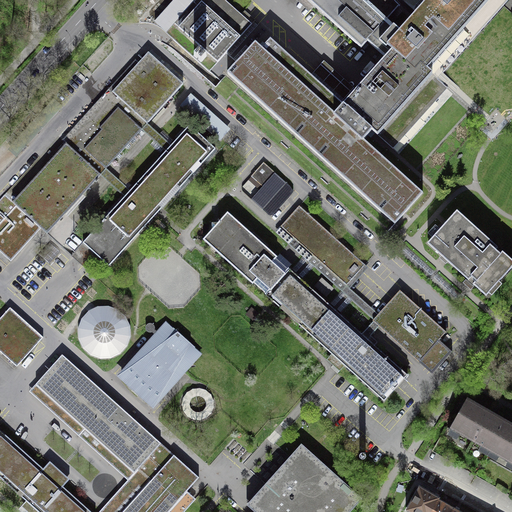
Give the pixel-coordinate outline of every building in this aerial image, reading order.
[(172,0),(154,20),(166,32),(174,24),(218,62),(255,21),(244,11),(241,15),(225,0),(172,0)] [(423,193),(364,140),(372,131),(377,135),(378,135),(389,145),(443,84),(438,79),(440,76),(508,0),(427,0),(426,2),(399,32),(386,20),(398,7),(398,6),(398,7),(390,0),(307,0),(361,49),(368,42),(385,58),(343,105),(325,88),(270,39),(262,48),(255,43),(227,74),(395,224),(423,193)] [(16,206),(41,228),(47,234),(100,175),(106,169),(142,129),(147,123),(183,84),(148,52),(88,119),(12,202),(16,206)] [(227,131),(216,121),(217,120),(201,106),(200,107),(189,98),(184,104),(221,137),(227,131)] [(147,123),(142,129),(147,134),(166,151),(171,145),(152,128),(147,123)] [(215,149),(189,125),(171,145),(166,151),(130,190),(124,197),(83,243),(96,254),(109,266),(157,213),(159,211),(215,149)] [(264,162),(251,176),(251,177),(262,186),(275,173),(264,162)] [(106,169),(100,175),(105,180),(124,197),(130,190),(111,173),(106,169)] [(286,183),(263,210),(269,215),(271,215),(273,215),(292,194),(293,193),(293,191),(290,186),(286,183)] [(0,251),(11,261),(41,228),(16,206),(4,219),(0,215),(0,251)] [(365,265),(299,207),(281,227),(347,286),(365,265)] [(270,298),(312,335),(332,353),(339,359),(346,365),(388,402),(409,378),(364,338),(362,336),(333,311),(286,270),(281,266),(275,261),(278,258),(229,214),(204,241),(253,284),(258,279),(274,294),(270,298)] [(511,270),(511,262),(456,214),(441,232),(438,230),(433,235),(435,237),(428,246),(443,259),(471,284),(487,298),(489,295),(493,298),(502,287),(499,284),(511,270)] [(347,286),(281,227),(276,233),(290,245),(278,258),(275,261),(286,270),(300,255),(375,321),(380,316),(347,286)] [(321,279),(315,286),(327,296),(333,289),(321,279)] [(446,334),(401,293),(380,316),(375,321),(380,326),(433,374),(453,352),(440,340),(446,334)] [(76,336),(80,347),(87,355),(97,359),(108,360),(119,356),(126,348),(130,339),(130,329),(127,320),(121,312),(113,308),(103,306),(92,308),(83,315),(78,325),(77,330),(76,336)] [(10,307),(0,318),(0,351),(17,367),(20,363),(43,338),(10,307)] [(380,326),(375,321),(362,336),(367,341),(380,326)] [(203,355),(166,322),(157,333),(156,334),(117,378),(135,394),(154,410),(186,374),(203,355)] [(146,331),(147,332),(149,334),(151,334),(153,334),(155,332),(156,331),(156,329),(155,327),(154,326),(153,325),(151,324),(149,325),(148,326),(147,327),(146,329),(146,331)] [(154,480),(175,457),(62,355),(29,392),(78,436),(129,481),(140,468),(154,480)] [(511,359),(503,365),(511,378),(511,359)] [(184,412),(188,417),(193,420),(200,421),(206,420),(211,415),(214,410),(215,403),(213,397),(209,392),(203,390),(196,389),(191,391),(186,395),(183,401),(183,406),(184,412)] [(455,461),(477,474),(507,420),(494,413),(494,412),(493,412),(496,408),(498,403),(493,401),(489,409),(488,409),(467,397),(450,428),(446,426),(433,449),(455,461)] [(500,487),(511,493),(511,422),(507,420),(477,474),(500,487)] [(88,511),(63,488),(70,480),(59,471),(51,463),(43,472),(0,432),(0,476),(18,493),(18,494),(27,502),(22,507),(26,510),(28,511),(88,511)] [(349,511),(362,498),(301,444),(252,498),(246,504),(255,511),(349,511)] [(170,511),(200,479),(175,457),(154,480),(125,511),(170,511)] [(125,511),(154,480),(140,468),(129,481),(101,511),(125,511)] [(406,509),(409,511),(430,511),(439,497),(435,494),(419,485),(406,509)] [(463,511),(457,509),(439,498),(440,497),(439,497),(430,511),(463,511)]
